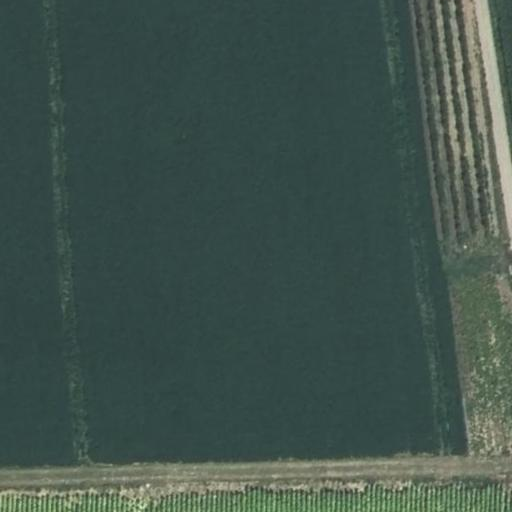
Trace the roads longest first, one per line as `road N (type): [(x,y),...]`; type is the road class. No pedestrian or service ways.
road 1 (track): [(0,478),(511,463)]
road 2 (track): [(489,0),(511,130)]
